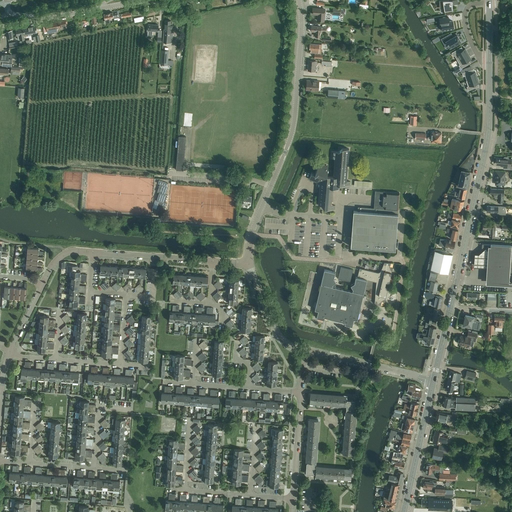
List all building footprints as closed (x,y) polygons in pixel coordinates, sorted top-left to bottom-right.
[(359,6),(359,8),(363,8),(368,9),(368,5),(367,5),(368,1),(363,0),(363,4),(360,4),(359,6)] [(452,0),(453,0),(440,1),(440,6),(444,6),(445,14),(452,13),(452,6),(452,4),(458,4),(457,0),(452,0)] [(324,15),(324,9),(312,8),(312,14),(319,15),(318,21),(325,21),(325,15),(324,15)] [(112,12),(113,17),(114,20),(119,19),(118,18),(122,17),(122,18),(131,16),(131,12),(121,14),(121,15),(120,15),(119,11),(112,12)] [(112,12),(104,14),(106,23),(111,22),(110,18),(113,17),(112,12)] [(79,23),(82,22),(82,24),(83,25),(87,25),(89,24),(89,21),(87,21),(86,16),(78,18),(79,23)] [(449,17),(439,18),(440,26),(441,26),(442,31),(454,29),(453,21),(449,21),(449,20),(449,17)] [(163,29),(162,42),(172,43),(174,25),(172,25),(172,24),(172,23),(171,23),(171,20),(165,20),(164,29),(163,29)] [(46,25),(46,26),(48,33),(57,31),(56,28),(60,27),(59,21),(50,23),(50,24),(46,25)] [(147,35),(147,37),(149,37),(151,37),(152,37),(153,36),(153,34),(152,34),(152,31),(158,31),(158,30),(158,25),(148,24),(148,30),(148,31),(148,35),(147,35)] [(31,27),(23,28),(24,30),(24,31),(25,34),(32,33),(37,32),(36,26),(31,27)] [(320,30),(324,31),(326,31),(326,27),(321,27),(311,26),(311,31),(315,32),(315,36),(320,37),(320,30)] [(23,28),(16,30),(17,35),(18,35),(18,39),(20,39),(21,39),(21,40),(25,39),(24,35),(24,34),(25,34),(24,31),(24,30),(23,28)] [(449,34),(441,39),(443,43),(445,46),(448,45),(450,47),(450,48),(454,45),(454,46),(458,44),(457,43),(460,42),(460,41),(457,36),(457,35),(453,37),(452,37),(452,38),(449,34)] [(310,43),(309,49),(311,50),(311,53),(317,53),(319,53),(319,50),(321,50),(321,45),(319,45),(319,44),(310,43)] [(461,47),(452,53),(453,56),(454,55),(457,60),(468,54),(466,50),(465,49),(463,50),(461,47)] [(161,50),(160,64),(172,65),(173,61),(168,60),(169,51),(161,50)] [(0,54),(0,62),(3,62),(3,65),(11,66),(12,55),(0,54)] [(468,54),(457,60),(460,65),(459,65),(461,69),(470,63),(469,60),(471,59),(470,57),(468,54)] [(316,66),(317,62),(308,61),(308,70),(314,71),(314,66),(316,66)] [(461,70),(460,71),(461,73),(462,73),(463,76),(466,76),(467,80),(467,81),(477,77),(476,74),(475,72),(474,72),(473,69),(466,71),(465,68),(462,69),(461,70)] [(467,80),(466,81),(468,86),(467,87),(468,90),(471,89),(479,87),(478,83),(479,83),(478,81),(477,77),(467,81),(467,80)] [(319,81),(307,80),(306,90),(318,90),(319,81)] [(328,89),(328,97),(338,97),(338,90),(328,89)] [(427,139),(431,140),(431,142),(441,142),(441,133),(431,132),(431,137),(427,137),(427,139)] [(179,136),(176,168),(176,170),(183,171),(184,167),(186,137),(179,136)] [(331,205),(333,189),(334,188),(339,188),(340,186),(341,185),(350,185),(350,181),(346,181),(349,149),(342,148),(338,152),(331,151),(330,159),(334,159),(333,177),(327,176),(328,166),(319,163),(315,173),(311,172),(308,179),(316,183),(316,186),(319,187),(318,205),(321,205),(324,209),(335,210),(335,206),(331,205)] [(510,165),(511,159),(508,159),(508,158),(507,157),(504,157),(504,158),(503,159),(496,158),(496,164),(503,165),(503,168),(511,169),(511,165),(510,165)] [(459,186),(466,187),(470,172),(461,171),(458,186),(459,186)] [(506,178),(505,177),(504,177),(505,172),(496,172),(495,185),(504,185),(504,180),(505,180),(506,180),(506,178)] [(157,200),(155,200),(153,207),(164,211),(167,203),(165,202),(167,195),(165,194),(168,187),(167,186),(168,183),(159,180),(157,186),(159,187),(157,192),(159,192),(157,200)] [(454,196),(458,197),(465,198),(467,190),(460,188),(459,192),(455,192),(454,196)] [(497,202),(498,202),(503,202),(504,190),(504,189),(490,188),(490,194),(494,194),(494,196),(495,198),(497,198),(497,202)] [(374,208),(397,210),(398,210),(399,193),(375,191),(374,208)] [(244,196),(243,201),(243,205),(251,206),(251,202),(251,196),(244,196)] [(452,198),(451,203),(463,206),(464,201),(460,200),(460,198),(456,198),(456,199),(452,198)] [(453,210),(457,211),(458,209),(462,210),(463,206),(451,203),(450,207),(454,208),(453,210)] [(497,212),(497,214),(505,215),(506,210),(505,210),(506,207),(497,206),(497,207),(487,206),(486,212),(497,212)] [(351,243),(351,247),(395,250),(398,214),(397,214),(397,210),(374,208),(370,208),(358,207),(358,211),(353,211),(351,238),(350,238),(348,237),(348,240),(348,241),(348,243),(350,243),(351,243)] [(495,237),(495,227),(502,228),(502,230),(507,230),(508,224),(502,224),(496,224),(483,223),(482,229),(489,230),(489,237),(495,237)] [(451,233),(450,238),(456,240),(458,230),(447,228),(446,232),(451,233)] [(452,252),(453,245),(454,244),(454,242),(454,241),(446,239),(446,240),(440,238),(438,245),(445,247),(445,250),(452,252)] [(485,284),(485,285),(511,286),(511,245),(482,244),(482,248),(488,248),(487,251),(486,268),(485,284)] [(484,268),(486,268),(487,251),(485,249),(481,253),(480,253),(478,255),(475,255),(474,255),(473,268),(474,268),(479,268),(484,268)] [(431,270),(437,271),(448,274),(452,255),(435,251),(430,270),(431,270)] [(360,308),(366,280),(376,282),(374,303),(380,305),(381,301),(384,302),(393,268),(390,267),(391,263),(384,262),(384,263),(380,273),(359,268),(359,270),(357,277),(356,277),(354,283),(350,285),(353,289),(352,291),(332,286),(332,284),(336,282),(334,278),(335,272),(324,269),(317,298),(316,301),(314,310),(318,310),(316,317),(324,319),(324,317),(345,322),(344,324),(352,326),(353,319),(357,320),(359,312),(360,312),(361,308),(360,308)] [(70,277),(87,278),(87,275),(80,274),(80,271),(77,271),(77,265),(66,265),(66,270),(71,271),(70,277)] [(341,267),(338,279),(350,282),(353,270),(341,267)] [(430,272),(429,276),(428,280),(431,281),(429,291),(436,292),(438,282),(435,281),(437,271),(431,270),(430,272)] [(443,298),(435,296),(435,300),(433,300),(431,306),(441,308),(443,298)] [(437,320),(438,320),(440,310),(434,308),(433,313),(428,312),(426,321),(436,324),(437,320)] [(464,318),(463,325),(464,325),(464,326),(466,326),(471,327),(474,327),(474,328),(479,329),(480,322),(475,321),(476,317),(465,315),(465,316),(464,317),(464,318)] [(494,316),(494,321),(495,321),(495,326),(495,331),(502,331),(502,327),(503,322),(504,322),(504,316),(494,316)] [(426,323),(425,327),(430,328),(429,330),(427,329),(426,334),(428,334),(432,335),(434,336),(436,328),(431,327),(431,324),(426,323)] [(468,346),(470,340),(475,341),(477,334),(472,332),(468,332),(467,337),(461,336),(460,339),(459,340),(459,342),(459,343),(459,344),(468,346)] [(422,333),(421,336),(423,336),(422,339),(427,340),(426,343),(432,344),(434,336),(432,335),(428,334),(426,334),(422,333)] [(84,382),(87,383),(94,383),(95,367),(91,367),(91,374),(88,373),(88,374),(85,374),(84,382)] [(129,370),(128,386),(133,386),(133,389),(136,389),(137,383),(134,382),(134,377),(131,377),(132,370),(129,370)] [(450,371),(450,372),(449,375),(448,376),(447,378),(448,379),(455,381),(459,382),(461,374),(456,373),(456,372),(450,371)] [(466,371),(465,377),(465,379),(474,381),(476,373),(466,371)] [(448,380),(446,390),(453,391),(453,389),(456,390),(457,385),(454,385),(455,382),(448,380)] [(407,391),(412,393),(411,396),(420,398),(421,392),(414,390),(415,385),(409,383),(408,386),(407,387),(407,388),(407,389),(407,391)] [(331,395),(330,405),(338,405),(339,395),(331,395)] [(339,395),(338,405),(345,406),(345,405),(346,400),(347,400),(347,396),(339,395)] [(450,407),(455,406),(456,399),(451,399),(451,397),(444,396),(442,405),(450,407)] [(456,399),(455,406),(455,409),(475,410),(475,397),(456,397),(456,399)] [(346,406),(346,410),(354,411),(354,401),(347,400),(346,400),(345,405),(346,406)] [(416,415),(417,410),(412,409),(404,407),(403,410),(409,411),(408,414),(416,415)] [(439,412),(437,420),(446,422),(449,422),(451,417),(451,415),(451,414),(447,414),(439,412)] [(404,430),(412,432),(414,424),(415,421),(415,420),(415,419),(407,417),(407,416),(402,415),(402,418),(406,419),(405,424),(404,428),(400,427),(399,430),(404,431),(404,430)] [(116,419),(115,424),(126,425),(126,423),(125,423),(125,419),(123,419),(123,417),(114,416),(114,419),(116,419)] [(308,425),(308,433),(318,434),(318,426),(308,425)] [(389,438),(388,441),(391,442),(392,439),(395,440),(395,439),(397,440),(400,441),(400,440),(402,440),(401,444),(408,445),(411,434),(404,433),(403,436),(401,436),(401,435),(398,434),(396,434),(397,431),(391,430),(389,438)] [(344,431),(343,438),(353,439),(354,432),(344,431)] [(435,431),(433,442),(441,444),(441,442),(446,443),(448,435),(443,434),(443,432),(435,431)] [(307,440),(306,447),(316,448),(317,440),(307,440)] [(397,451),(398,451),(406,453),(408,447),(400,445),(399,447),(398,447),(397,451)] [(352,454),(353,446),(343,446),(342,453),(352,454)] [(434,448),(432,458),(441,459),(443,451),(447,452),(448,448),(439,446),(439,449),(434,448)] [(403,454),(390,451),(390,453),(393,454),(391,462),(394,463),(393,466),(394,466),(403,468),(404,462),(401,462),(403,454)] [(305,462),(308,462),(315,462),(316,454),(306,453),(305,462)] [(106,465),(106,464),(106,461),(108,461),(108,459),(106,459),(104,460),(100,455),(97,457),(101,462),(101,464),(106,465)] [(315,474),(316,467),(315,467),(314,467),(315,462),(308,462),(307,463),(306,474),(313,474),(314,473),(315,474)] [(426,463),(425,473),(428,473),(431,474),(431,473),(432,470),(438,471),(439,470),(440,471),(440,473),(441,473),(443,473),(450,474),(450,472),(450,470),(443,470),(444,466),(440,465),(439,465),(426,463)] [(330,468),(329,478),(337,478),(338,468),(330,468)] [(401,484),(403,473),(397,472),(396,477),(389,475),(388,481),(401,484)] [(423,483),(422,488),(432,489),(432,487),(434,488),(434,494),(444,495),(444,497),(449,497),(453,498),(453,497),(453,494),(453,490),(445,489),(445,487),(436,487),(436,486),(437,482),(433,482),(433,481),(430,480),(429,482),(424,481),(424,483),(423,483)] [(422,499),(421,506),(428,506),(428,509),(433,509),(452,510),(452,500),(428,498),(428,499),(422,499)] [(383,501),(386,502),(385,507),(380,506),(380,510),(386,511),(387,507),(394,509),(396,502),(383,499),(383,501)]
